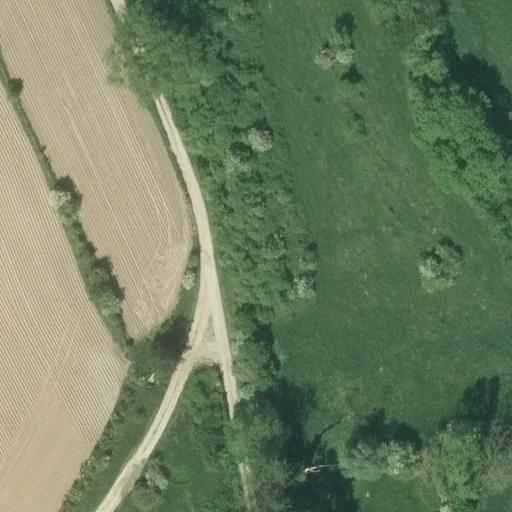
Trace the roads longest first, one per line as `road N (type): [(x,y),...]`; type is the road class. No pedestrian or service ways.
road 1 (track): [(115,0),(196,199),(255,511)]
road 2 (track): [(209,266),(161,421),(102,511)]
